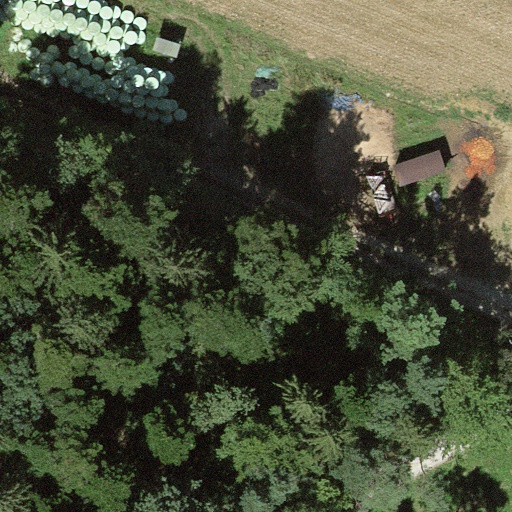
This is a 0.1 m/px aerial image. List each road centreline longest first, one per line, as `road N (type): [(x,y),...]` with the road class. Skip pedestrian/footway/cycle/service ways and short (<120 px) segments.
road 1 (track): [(0,95),(511,315)]
road 2 (track): [(511,393),(400,465),(301,511)]
